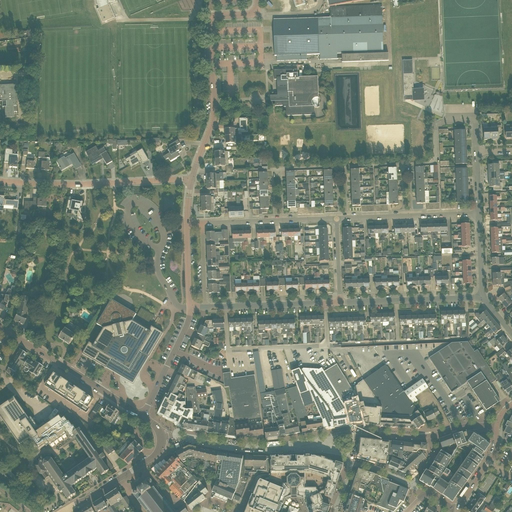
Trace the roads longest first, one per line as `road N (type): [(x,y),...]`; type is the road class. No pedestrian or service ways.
road 1 (tertiary): [(191,179),(212,115),(212,20),(250,15),(257,0)]
road 2 (residential): [(191,179),(0,180)]
road 3 (tertiary): [(65,511),(157,455),(160,435),(142,416)]
road 4 (tertiary): [(142,416),(14,333)]
road 5 (residential): [(339,301),(482,296)]
road 6 (residential): [(337,217),(479,211)]
road 7 (residential): [(201,222),(337,217)]
road 8 (residential): [(205,307),(339,301)]
